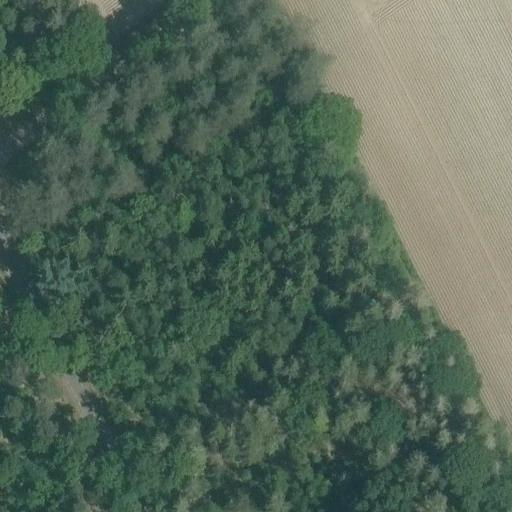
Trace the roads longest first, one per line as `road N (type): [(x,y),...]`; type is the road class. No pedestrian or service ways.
road 1 (unclassified): [(151,511),(0,222)]
road 2 (unclassified): [(0,152),(101,66),(198,0)]
